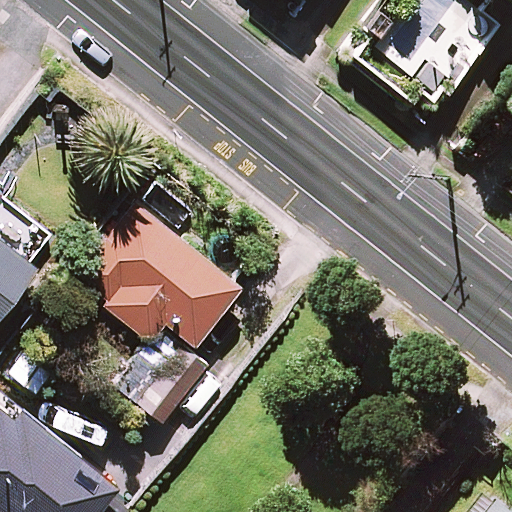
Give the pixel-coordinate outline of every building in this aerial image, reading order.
[(239,281),(139,197),(76,272),(148,332),(108,380),(137,404),(239,281)] [(0,210),(3,206),(0,203),(0,307),(37,262),(0,232),(0,210)] [(23,340),(3,368),(37,392),(57,364),(23,340)] [(116,477),(1,388),(0,389),(0,496),(20,511),(120,511),(121,511),(102,496),(116,477)] [(511,511),(491,496),(478,511),(511,511)]
